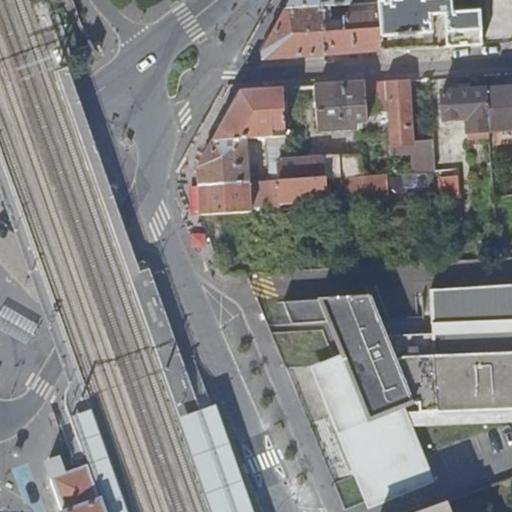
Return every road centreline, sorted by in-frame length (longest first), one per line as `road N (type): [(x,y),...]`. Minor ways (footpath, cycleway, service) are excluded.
road 1 (residential): [(511,60),(227,78),(209,85),(148,178)]
road 2 (residential): [(284,511),(158,223),(148,178)]
road 3 (secondary): [(0,168),(143,55)]
road 4 (residential): [(143,55),(148,178)]
